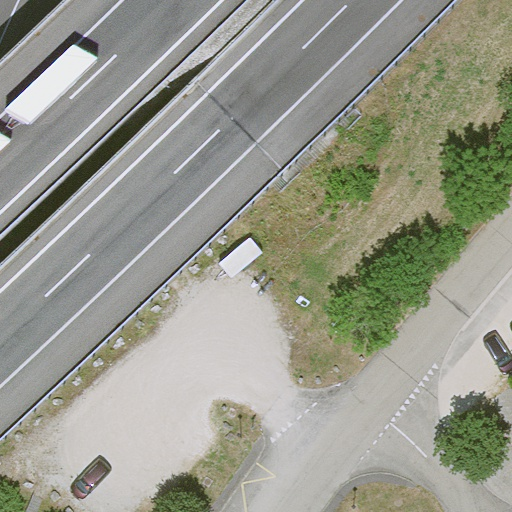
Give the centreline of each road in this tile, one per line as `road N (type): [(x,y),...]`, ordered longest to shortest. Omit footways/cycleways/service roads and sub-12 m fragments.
road 1 (motorway): [(0,341),(354,0)]
road 2 (unclassified): [(511,233),(290,511)]
road 3 (motorway): [(170,0),(0,162)]
